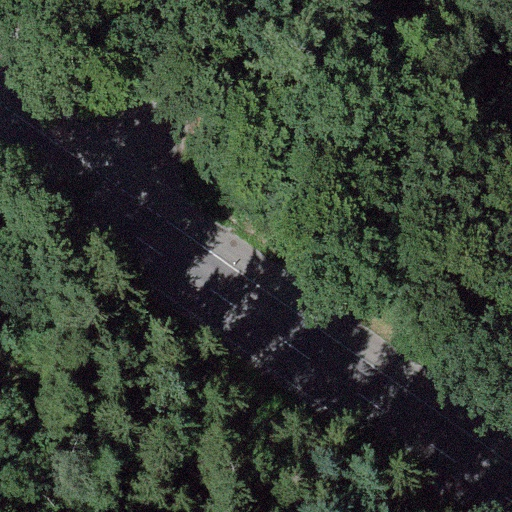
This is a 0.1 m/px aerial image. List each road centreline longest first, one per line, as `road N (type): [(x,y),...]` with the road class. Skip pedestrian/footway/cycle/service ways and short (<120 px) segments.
road 1 (primary): [(0,139),(511,501)]
road 2 (track): [(195,25),(511,74)]
road 3 (track): [(205,0),(138,183),(113,219)]
road 4 (track): [(195,25),(0,12)]
